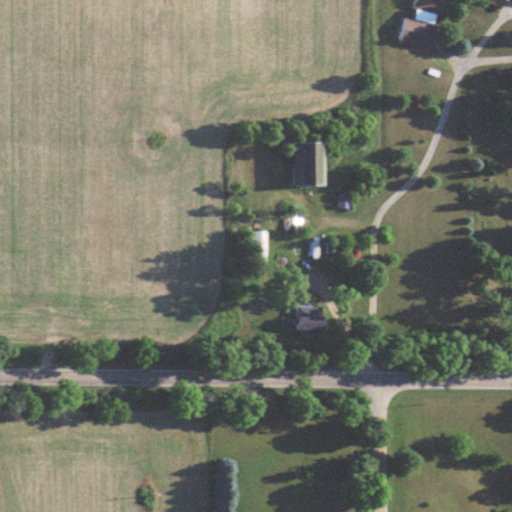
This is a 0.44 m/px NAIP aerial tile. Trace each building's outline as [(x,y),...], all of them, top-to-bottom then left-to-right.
[(445,0),(414,0),(413,9),(442,16),(445,0)] [(511,0),(490,0),(503,8),(508,0),(511,0)] [(434,49),(439,25),(404,17),(398,40),(434,49)] [(296,142),(296,186),(328,186),(328,142),(296,142)] [(268,231),(247,231),(247,249),(268,249),(268,231)] [(297,302),(297,331),(330,331),(330,307),(313,307),(313,302),(297,302)]
